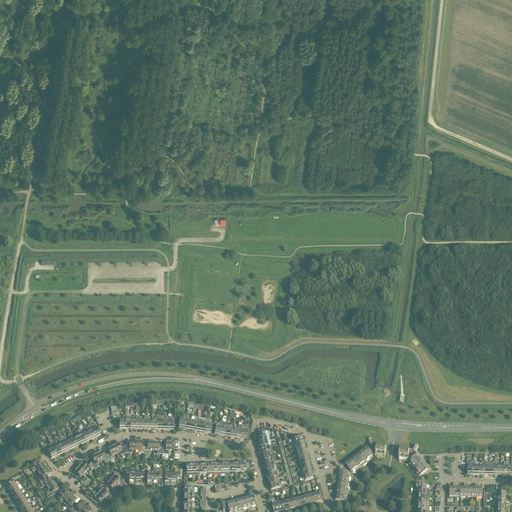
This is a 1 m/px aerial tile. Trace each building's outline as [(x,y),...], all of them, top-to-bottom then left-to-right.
[(210,217),(185,217),(185,232),(210,232),(210,217)] [(184,430),(186,416),(184,415),(183,420),(180,419),(179,421),(179,425),(178,428),(182,429),(183,430),(184,430)] [(115,424),(116,426),(119,426),(119,429),(123,429),(124,430),(125,430),(125,416),(123,416),(123,421),(115,420),(115,424)] [(210,420),(208,420),(205,434),(206,434),(207,433),(211,434),(211,430),(213,430),(214,424),(212,423),(212,425),(209,425),(210,420)] [(92,426),(92,425),(90,421),(88,422),(90,426),(96,439),(97,438),(97,437),(101,436),(99,433),(101,432),(99,427),(97,427),(96,424),(92,426)] [(214,423),(214,424),(213,430),(215,430),(214,434),(218,435),(219,436),(220,436),(222,422),(220,422),(220,423),(214,423)] [(88,427),(89,428),(86,430),(87,432),(91,440),(94,439),(95,439),(96,439),(90,426),(88,427)] [(244,426),(241,440),(242,440),(243,439),(247,440),(247,438),(248,439),(250,430),(248,429),(248,431),(245,431),(245,426),(244,426)] [(82,430),(80,431),(83,436),(84,439),(86,443),(87,443),(87,442),(91,440),(87,432),(84,434),(82,430)] [(83,436),(80,431),(78,432),(80,436),(77,437),(81,445),(84,443),(85,444),(86,443),(84,439),(83,436)] [(258,434),(259,437),(257,438),(258,443),(268,441),(267,438),(266,439),(264,432),(258,434)] [(72,434),(70,435),(76,448),(77,448),(77,447),(81,445),(77,437),(76,434),(73,436),(72,434)] [(76,448),(70,435),(68,436),(70,440),(67,442),(71,450),(74,448),(75,448),(76,448)] [(293,443),(294,445),(303,442),(302,437),(298,438),(297,436),(297,437),(293,436),(292,436),(294,443),(293,443)] [(66,439),(63,440),(62,439),(60,440),(66,453),(67,452),(68,451),(71,450),(67,442),(66,439)] [(60,445),(57,446),(61,454),(65,453),(66,453),(60,440),(58,441),(60,445)] [(129,448),(125,448),(126,454),(132,454),(132,451),(135,451),(135,442),(129,441),(129,448)] [(141,442),(135,442),(135,451),(138,451),(138,454),(144,454),(144,448),(141,448),(141,442)] [(147,448),(144,448),(144,454),(150,454),(150,451),(153,451),(154,442),(147,442),(147,448)] [(159,442),(154,442),(153,451),(156,451),(156,455),(162,455),(162,449),(159,448),(159,442)] [(162,449),(162,455),(168,455),(168,452),(171,452),(172,442),(166,442),(165,449),(162,449)] [(52,444),(51,445),(57,457),(58,456),(61,454),(57,446),(56,444),(53,445),(52,444)] [(118,444),(113,446),(117,455),(119,453),(121,456),(126,454),(125,448),(121,450),(118,444)] [(49,446),(50,448),(49,449),(47,450),(47,449),(44,451),(48,457),(50,456),(51,459),(55,457),(56,458),(57,457),(51,445),(49,446)] [(268,446),(259,448),(261,454),(271,451),(272,451),(271,445),(268,446)] [(117,455),(113,446),(107,449),(110,455),(107,456),(110,461),(115,459),(114,456),(117,455)] [(370,446),(367,448),(373,455),(374,455),(375,455),(376,446),(373,446),(370,446)] [(376,446),(375,455),(375,456),(384,457),(386,447),(376,446)] [(345,465),(351,472),(351,473),(373,456),(373,455),(367,448),(345,465)] [(408,460),(409,451),(400,449),(398,459),(408,460)] [(262,458),(262,459),(271,457),(274,456),(272,451),(271,451),(261,454),(261,455),(260,456),(261,458),(262,458)] [(413,451),(409,451),(408,460),(409,460),(410,461),(417,455),(415,453),(413,451)] [(102,452),(96,454),(100,462),(103,461),(105,464),(110,461),(107,456),(104,457),(102,452)] [(90,464),(93,469),(94,469),(94,471),(97,469),(96,468),(99,467),(97,464),(100,462),(96,454),(91,457),(94,463),(90,464)] [(417,455),(410,461),(409,461),(420,476),(428,470),(417,455)] [(262,459),(264,464),(273,461),(275,461),(274,456),(271,457),(262,459)] [(82,463),(78,468),(85,474),(87,471),(90,474),(93,469),(90,464),(88,461),(84,465),(82,463)] [(264,464),(265,469),(273,467),(277,466),(275,461),(273,461),(264,464)] [(37,463),(35,464),(30,468),(33,473),(36,471),(37,474),(45,469),(42,463),(39,465),(37,463)] [(248,463),(240,464),(241,474),(242,474),(242,472),(250,472),(248,463)] [(342,467),(341,470),(340,473),(349,474),(350,473),(351,472),(345,465),(342,467)] [(265,469),(266,475),(276,472),(277,472),(278,471),(277,466),(273,467),(265,469)] [(85,474),(78,468),(74,472),(79,476),(77,479),(81,483),(85,478),(83,476),(85,474)] [(153,468),(153,472),(153,485),(159,485),(159,479),(162,479),(162,471),(162,469),(157,469),(157,468),(153,468)] [(45,469),(37,474),(39,476),(36,478),(39,483),(46,479),(45,476),(48,474),(45,469)] [(124,469),(124,474),(126,474),(126,480),(129,480),(129,484),(135,484),(135,472),(132,472),(132,469),(126,469),(124,469)] [(171,473),(171,485),(177,485),(177,479),(182,480),(182,470),(175,470),(175,473),(171,473)] [(140,472),(135,472),(135,484),(141,485),(141,478),(144,479),(144,471),(140,471),(140,472)] [(144,471),(144,479),(147,479),(147,485),(153,485),(153,472),(148,472),(148,471),(144,471)] [(166,472),(162,471),(162,479),(165,479),(165,485),(171,485),(171,473),(166,473),(166,472)] [(276,472),(266,475),(268,480),(276,478),(278,477),(277,472),(276,472)] [(110,480),(119,488),(123,484),(118,479),(120,477),(115,473),(112,475),(113,476),(110,480)] [(349,474),(340,473),(337,500),(346,502),(350,474),(349,474)] [(46,479),(39,483),(43,488),(45,486),(47,489),(55,484),(51,479),(48,481),(46,479)] [(105,483),(103,486),(108,490),(109,488),(115,493),(119,488),(110,480),(106,484),(105,483)] [(9,491),(17,486),(14,481),(6,486),(7,488),(6,488),(9,491)] [(280,482),(279,482),(269,485),(271,491),(282,488),(280,482)] [(55,484),(47,489),(49,491),(46,493),(47,495),(46,496),(48,499),(54,495),(53,492),(58,489),(55,484)] [(108,490),(103,486),(101,484),(98,489),(100,491),(98,493),(107,502),(111,497),(108,494),(110,492),(108,490)] [(20,491),(17,486),(9,491),(11,495),(11,494),(12,496),(20,491)] [(23,495),(20,491),(12,496),(13,497),(12,497),(14,501),(23,495)] [(63,492),(61,495),(57,499),(61,503),(63,501),(66,503),(72,496),(67,492),(65,494),(63,492)] [(107,502),(98,493),(94,497),(93,496),(90,499),(96,503),(97,501),(103,506),(107,502)] [(26,500),(23,495),(14,501),(17,504),(18,505),(26,500)] [(76,500),(72,496),(66,503),(68,505),(66,507),(70,511),(74,507),(72,505),(76,500)] [(226,504),(228,510),(228,511),(234,511),(256,506),(253,497),(226,504)] [(26,500),(18,505),(19,506),(18,506),(20,510),(28,504),(26,500)]
